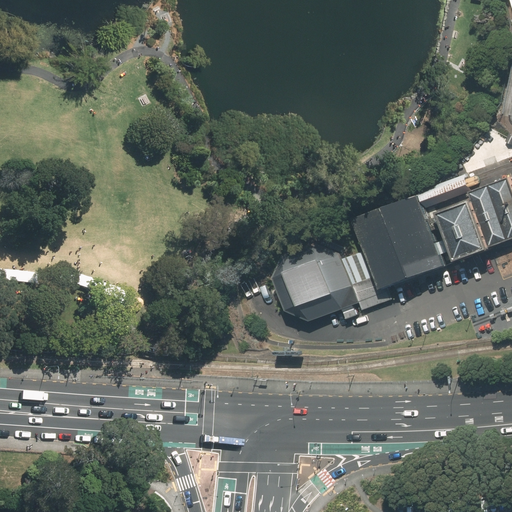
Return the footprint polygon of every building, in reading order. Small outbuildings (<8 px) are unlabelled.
[(465,175),(417,195),(424,211),(472,191),(465,175)] [(511,177),(472,192),(475,199),(435,213),(452,261),(511,239),(511,177)] [(366,245),(383,288),(445,266),(424,211),(417,195),(356,218),(366,245)] [(278,276),(290,308),(314,321),(363,300),(346,252),(323,241),(290,254),(278,276)] [(366,245),(346,252),(363,300),(383,288),(366,245)]
